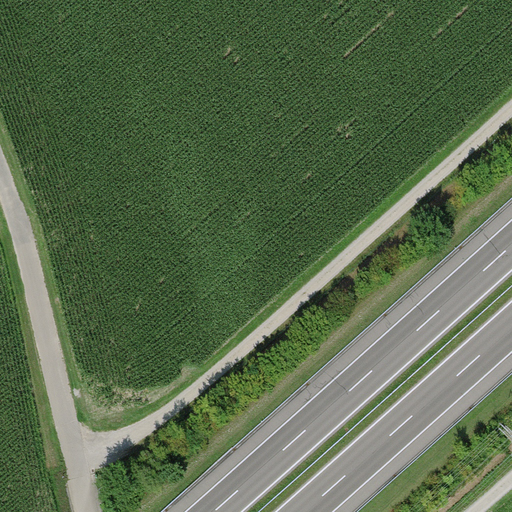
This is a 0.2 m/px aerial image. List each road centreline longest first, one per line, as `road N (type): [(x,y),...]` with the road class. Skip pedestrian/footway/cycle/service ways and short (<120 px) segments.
road 1 (track): [(74,452),(149,429),(511,106)]
road 2 (motorway): [(511,244),(214,511)]
road 3 (unclassified): [(88,511),(0,169)]
road 4 (motorway): [(304,511),(511,325)]
